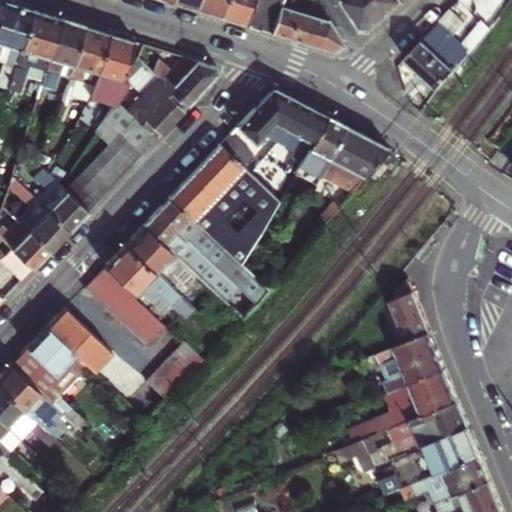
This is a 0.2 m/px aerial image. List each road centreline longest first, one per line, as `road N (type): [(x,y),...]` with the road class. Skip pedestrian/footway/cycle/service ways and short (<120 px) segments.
road 1 (residential): [(0,339),(268,58)]
road 2 (residential): [(488,195),(463,236),(450,295),(459,354),(511,484)]
road 3 (tertiary): [(80,0),(268,58)]
road 4 (tertiary): [(340,87),(488,195)]
